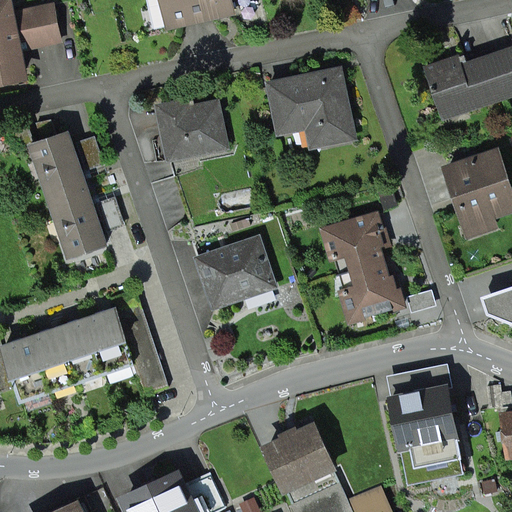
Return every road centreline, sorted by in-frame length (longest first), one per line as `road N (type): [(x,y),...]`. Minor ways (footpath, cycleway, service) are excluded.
road 1 (residential): [(501,0),(103,89)]
road 2 (residential): [(103,89),(215,410)]
road 3 (residential): [(511,363),(462,344),(309,375),(215,410)]
road 4 (residential): [(215,410),(69,467),(0,461)]
